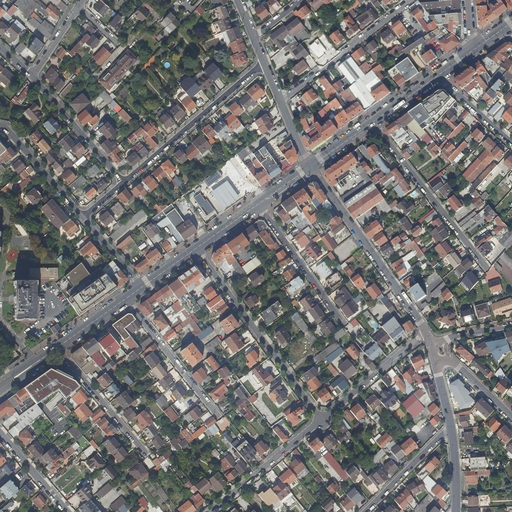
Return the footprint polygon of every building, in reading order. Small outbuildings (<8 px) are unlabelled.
[(18,7),(23,12),(24,10),(33,1),(32,0),(16,0),(8,9),(6,12),(10,16),(18,7)] [(51,0),(64,11),(66,6),(66,5),(60,0),(33,0),(33,1),(48,14),(49,15),(54,19),(59,13),(50,4),(47,8),(38,0),(37,0),(51,0)] [(101,16),(108,7),(100,0),(93,9),(101,16)] [(272,10),(280,4),(276,0),(268,0),(266,2),(272,10)] [(320,7),(324,3),(321,0),(314,0),(316,2),(312,5),(316,10),(320,7)] [(351,9),(360,3),(357,0),(346,9),(345,10),(349,16),(352,19),(356,16),(351,9)] [(386,5),(393,0),(384,0),(380,3),(381,5),(387,12),(390,10),(386,5)] [(452,10),(461,9),(459,0),(452,0),(445,1),(420,3),(427,12),(430,16),(441,15),(435,7),(441,7),(441,10),(446,10),(446,6),(452,6),(452,10)] [(493,4),(489,6),(492,10),(497,17),(508,9),(501,0),(498,0),(499,1),(499,3),(497,4),(496,3),(495,4),(496,5),(495,6),(494,6),(493,4)] [(511,0),(510,0),(511,1),(510,2),(508,0),(501,0),(508,9),(511,5),(511,0)] [(47,18),(49,15),(48,14),(33,1),(24,10),(28,14),(33,9),(32,8),(34,6),(47,18)] [(424,15),(427,12),(420,3),(418,1),(415,3),(419,8),(424,15)] [(261,18),(269,13),(261,3),(254,9),(261,18)] [(0,17),(5,12),(6,12),(8,9),(3,5),(0,8),(0,7),(0,17)] [(214,9),(215,13),(218,21),(226,17),(228,16),(227,13),(225,9),(223,5),(219,7),(214,9)] [(149,13),(140,6),(137,9),(134,13),(142,21),(149,13)] [(200,6),(195,9),(198,15),(204,12),(200,6)] [(298,12),(296,10),(293,12),(298,19),(300,21),(311,12),(306,6),(298,12)] [(488,10),(487,6),(478,7),(479,24),(483,26),(497,17),(492,10),(489,12),(488,12),(488,11),(489,11),(489,10),(488,10)] [(372,19),(374,22),(379,18),(375,14),(376,13),(372,8),(367,12),(372,19)] [(424,15),(419,8),(412,13),(417,20),(424,15)] [(159,19),(161,16),(153,9),(151,11),(159,19)] [(27,21),(48,40),(51,34),(37,21),(30,15),(29,16),(28,15),(28,14),(24,10),(23,12),(22,13),(26,16),(30,19),(27,21)] [(123,13),(121,10),(117,14),(109,23),(116,30),(120,26),(118,24),(119,22),(118,21),(121,18),(120,16),(123,13)] [(175,16),(170,12),(162,20),(168,24),(167,25),(172,30),(179,22),(174,17),(175,16)] [(363,26),(372,19),(367,12),(358,19),(363,26)] [(441,15),(430,16),(435,22),(439,28),(442,26),(461,39),(462,25),(461,13),(441,15)] [(351,23),(353,21),(352,19),(349,16),(344,20),(348,25),(348,24),(350,26),(351,24),(351,23)] [(216,21),(221,33),(226,31),(231,29),(226,17),(218,21),(216,21)] [(322,17),(318,20),(323,26),(327,23),(322,17)] [(8,28),(15,21),(13,18),(10,21),(9,20),(5,25),(1,21),(0,22),(0,32),(2,34),(8,28)] [(18,38),(26,28),(16,19),(15,21),(8,28),(7,30),(14,36),(13,37),(17,41),(19,38),(18,38)] [(39,19),(37,21),(51,34),(54,29),(49,24),(49,25),(44,20),(42,22),(39,19)] [(293,37),(305,28),(300,21),(298,19),(286,28),(290,33),(293,37)] [(360,29),(363,26),(358,19),(354,22),(360,29)] [(350,37),(360,30),(360,29),(354,22),(353,21),(351,23),(351,24),(350,26),(349,26),(351,29),(347,33),(350,37)] [(406,29),(400,21),(392,27),(398,36),(406,29)] [(433,28),(435,30),(439,28),(435,22),(431,25),(433,28)] [(67,52),(71,57),(75,54),(85,43),(92,35),(95,31),(97,29),(92,24),(84,33),(86,35),(69,52),(68,51),(67,52)] [(226,31),(231,42),(240,38),(238,32),(239,31),(237,26),(231,29),(226,31)] [(282,40),(290,33),(286,28),(284,26),(271,36),(281,50),(286,46),(282,40)] [(439,42),(447,52),(460,43),(461,39),(442,26),(439,28),(435,30),(428,35),(423,38),(427,43),(434,38),(437,38),(437,42),(439,42)] [(309,41),(310,43),(320,36),(320,35),(321,34),(322,35),(323,34),(320,29),(311,35),(307,39),(309,41)] [(387,44),(395,38),(388,29),(381,35),(387,44)] [(346,40),(338,30),(330,36),(336,44),(340,42),(341,43),(346,40)] [(99,42),(92,35),(85,43),(92,50),(99,42)] [(35,55),(43,43),(35,37),(27,48),(35,55)] [(229,43),(234,55),(242,51),(245,50),(241,38),(240,38),(231,42),(229,43)] [(427,64),(437,57),(433,51),(427,43),(423,38),(416,42),(404,50),(403,50),(407,56),(410,54),(409,52),(422,43),(428,52),(425,54),(424,52),(423,52),(422,51),(420,53),(427,64)] [(293,51),(300,60),(305,57),(306,58),(309,55),(301,45),(300,44),(299,45),(295,40),(287,46),(290,49),(293,47),(295,50),(293,51)] [(374,41),(364,48),(370,55),(373,53),(376,50),(375,49),(378,47),(374,41)] [(26,47),(21,42),(14,49),(19,54),(26,47)] [(511,54),(511,55),(511,54),(511,44),(510,43),(506,43),(495,51),(508,59),(510,56),(504,52),(509,48),(511,50),(511,54)] [(401,46),(396,50),(394,52),(393,50),(392,50),(388,53),(392,58),(403,50),(404,50),(401,46)] [(61,59),(66,51),(62,48),(57,55),(61,59)] [(100,65),(110,54),(103,48),(93,58),(100,65)] [(361,48),(350,56),(355,62),(366,54),(361,48)] [(137,59),(128,51),(99,81),(108,90),(137,59)] [(246,61),(242,51),(234,55),(230,56),(235,66),(246,61)] [(507,67),(510,69),(511,64),(511,61),(508,59),(495,51),(487,57),(495,62),(501,67),(502,67),(504,65),(505,64),(501,62),(499,60),(502,58),(502,59),(509,64),(507,67)] [(374,54),(373,53),(370,55),(375,61),(380,57),(376,52),(374,54)] [(343,63),(339,61),(336,64),(345,76),(352,85),(361,79),(365,76),(359,68),(355,62),(350,56),(349,54),(345,57),(346,60),(343,63)] [(145,68),(155,58),(153,56),(146,63),(143,66),(145,68)] [(408,57),(395,66),(406,81),(418,72),(408,57)] [(489,66),(495,62),(487,57),(482,60),(487,65),(488,65),(489,66)] [(504,65),(507,67),(509,64),(502,59),(502,58),(499,60),(501,62),(505,64),(504,65)] [(298,75),(308,67),(303,60),(293,68),(298,75)] [(491,78),(480,62),(479,62),(473,67),(490,89),(491,89),(492,87),(499,79),(501,78),(502,77),(507,71),(502,67),(501,67),(491,78)] [(212,82),(222,73),(214,63),(203,72),(205,74),(212,82)] [(366,63),(359,68),(365,76),(372,71),(372,70),(366,63)] [(383,65),(382,64),(379,66),(372,70),(372,71),(381,82),(385,79),(379,72),(383,69),(382,66),(383,65)] [(391,75),(399,86),(406,81),(395,66),(388,71),(391,75)] [(475,78),(487,93),(490,89),(473,67),(468,70),(455,79),(455,83),(459,86),(461,89),(464,87),(467,92),(473,88),(470,84),(470,83),(474,79),(475,78)] [(0,72),(0,79),(7,86),(14,77),(4,68),(3,69),(0,72)] [(48,79),(52,83),(57,77),(58,75),(56,73),(58,71),(55,68),(54,70),(53,68),(52,70),(51,68),(45,76),(48,80),(48,79)] [(454,77),(455,79),(468,70),(466,69),(454,77)] [(381,85),(383,84),(381,82),(372,71),(365,76),(361,79),(371,94),(380,87),(380,86),(381,85)] [(511,74),(508,71),(507,71),(502,77),(508,82),(509,81),(511,83),(511,74)] [(205,74),(195,83),(200,89),(202,91),(212,82),(205,74)] [(319,80),(327,90),(332,86),(324,76),(319,80)] [(345,76),(332,86),(335,89),(339,95),(341,94),(348,88),(352,85),(345,76)] [(65,84),(57,77),(52,83),(51,84),(59,91),(65,84)] [(352,85),(348,88),(357,100),(359,103),(365,111),(377,102),(371,94),(361,79),(352,85)] [(502,84),(503,83),(499,79),(492,87),(495,90),(497,90),(502,84)] [(145,80),(141,85),(147,91),(151,86),(145,80)] [(192,80),(182,89),(186,94),(189,97),(189,98),(200,89),(195,83),(192,80)] [(75,88),(70,83),(60,94),(63,97),(68,92),(70,93),(75,88)] [(256,84),(246,92),(248,94),(254,101),(264,93),(256,84)] [(381,85),(388,94),(391,92),(383,84),(381,85)] [(388,94),(381,85),(380,86),(380,87),(371,94),(377,102),(388,94)] [(124,97),(130,92),(125,86),(119,92),(124,97)] [(352,103),(357,100),(348,88),(341,94),(345,101),(348,99),(350,103),(352,103)] [(18,100),(14,97),(12,100),(15,102),(20,106),(31,91),(28,90),(27,89),(18,100)] [(312,89),(300,98),(306,106),(318,97),(312,89)] [(490,104),(498,96),(498,95),(494,92),(491,89),(490,89),(487,93),(482,98),(487,102),(488,101),(490,104)] [(99,95),(108,104),(113,100),(112,99),(104,90),(99,95)] [(436,123),(456,101),(445,91),(443,90),(442,90),(440,90),(439,91),(421,103),(434,121),(436,123)] [(503,98),(511,106),(511,105),(511,95),(509,92),(503,98)] [(187,111),(195,104),(189,98),(189,97),(186,94),(182,98),(179,101),(182,105),(187,111)] [(253,107),(256,104),(254,101),(248,94),(238,102),(245,110),(251,105),(253,107)] [(345,101),(341,94),(339,95),(342,98),(340,99),(348,110),(352,108),(351,107),(354,106),(359,103),(357,100),(352,103),(350,103),(348,99),(345,101)] [(71,104),(77,112),(88,102),(81,95),(71,104)] [(342,98),(339,95),(338,97),(336,98),(352,120),(365,111),(359,103),(354,106),(351,107),(352,108),(348,110),(340,99),(342,98)] [(333,114),(329,116),(338,130),(352,120),(336,98),(327,105),(323,108),(325,111),(330,107),(332,109),(336,105),(341,112),(335,117),(333,114)] [(235,102),(227,108),(230,112),(232,114),(235,117),(242,111),(235,102)] [(501,105),(498,102),(488,113),(491,116),(501,105)] [(423,129),(434,121),(421,103),(409,113),(423,129)] [(32,107),(25,112),(35,124),(42,118),(36,111),(39,109),(34,104),(32,106),(32,107)] [(177,120),(184,114),(184,113),(179,107),(178,106),(177,105),(170,112),(177,120)] [(330,107),(325,111),(329,116),(333,114),(335,117),(341,112),(336,105),(332,109),(330,107)] [(507,111),(502,116),(510,123),(511,121),(511,105),(511,106),(507,111)] [(305,109),(311,117),(313,116),(314,115),(307,107),(305,109)] [(504,107),(493,118),(497,122),(502,116),(507,111),(504,107)] [(322,128),(313,116),(311,117),(310,119),(314,124),(315,127),(317,129),(323,137),(325,139),(338,130),(329,116),(325,111),(323,108),(318,112),(326,124),(325,124),(326,126),(322,128)] [(118,113),(127,122),(131,118),(122,109),(118,113)] [(85,111),(76,118),(83,126),(87,122),(95,115),(96,115),(92,110),(88,114),(85,111)] [(458,120),(461,123),(462,122),(465,119),(470,113),(467,110),(458,120)] [(232,114),(230,112),(221,120),(226,125),(230,131),(236,137),(245,129),(235,117),(232,114)] [(453,128),(455,130),(458,126),(454,122),(457,118),(449,112),(443,119),(453,128)] [(166,129),(174,122),(166,113),(158,120),(166,129)] [(416,130),(427,144),(428,143),(432,140),(423,129),(409,113),(397,121),(408,134),(412,138),(413,137),(410,133),(412,131),(414,133),(416,130)] [(267,117),(265,114),(255,121),(254,122),(259,127),(270,119),(271,118),(269,115),(267,117)] [(302,132),(300,133),(307,149),(310,150),(325,139),(323,137),(317,129),(312,133),(309,135),(310,137),(309,138),(306,134),(310,131),(315,127),(314,124),(309,127),(303,114),(296,117),(302,132)] [(99,119),(95,115),(87,122),(91,126),(99,119)] [(53,121),(51,118),(43,125),(51,135),(59,128),(57,126),(58,125),(54,120),(53,121)] [(273,122),(270,119),(259,127),(259,128),(258,128),(262,134),(273,126),(271,124),(273,122)] [(150,121),(141,129),(150,138),(157,130),(152,125),(153,124),(150,121)] [(397,143),(408,134),(397,121),(386,129),(386,132),(388,136),(390,134),(397,143)] [(115,132),(107,122),(99,129),(107,139),(108,138),(115,132)] [(465,125),(462,122),(461,123),(458,126),(455,130),(452,133),(447,138),(449,139),(450,138),(450,139),(454,136),(455,137),(465,125)] [(209,140),(216,134),(208,125),(201,131),(209,140)] [(144,138),(154,148),(157,145),(150,138),(141,129),(140,127),(133,133),(136,136),(141,132),(146,137),(144,138)] [(460,165),(459,164),(457,163),(456,164),(453,161),(461,152),(468,144),(467,143),(473,137),(479,142),(485,136),(477,129),(472,135),(470,134),(454,152),(448,159),(452,163),(457,169),(460,165)] [(41,150),(45,154),(50,149),(54,146),(52,143),(47,146),(43,141),(44,140),(36,130),(29,136),(40,148),(38,150),(39,151),(41,150)] [(134,139),(137,137),(136,136),(133,133),(127,138),(132,144),(136,141),(134,139)] [(75,145),(66,135),(58,143),(62,148),(66,153),(69,151),(71,149),(75,145)] [(199,139),(193,145),(199,152),(201,154),(207,149),(208,150),(211,147),(201,135),(198,138),(199,139)] [(488,137),(482,144),(492,153),(495,156),(494,157),(497,160),(498,159),(499,160),(504,153),(497,147),(498,146),(488,137)] [(116,147),(108,138),(107,139),(100,145),(108,155),(116,147)] [(274,151),(268,143),(263,146),(281,171),(295,161),(297,157),(290,140),(281,146),(280,143),(276,146),(278,148),(274,151)] [(436,151),(437,150),(439,148),(435,144),(432,140),(428,143),(430,145),(427,148),(432,154),(433,154),(435,156),(438,153),(436,151)] [(411,146),(416,152),(421,149),(415,142),(411,146)] [(440,146),(439,148),(443,152),(448,159),(454,152),(453,150),(452,151),(451,150),(455,147),(450,142),(443,149),(440,146)] [(85,151),(78,143),(75,145),(71,149),(78,157),(85,151)] [(138,151),(136,153),(141,159),(148,153),(142,145),(137,150),(138,151)] [(193,145),(183,153),(187,158),(190,160),(199,152),(193,145)] [(370,162),(373,160),(367,150),(364,147),(363,145),(359,148),(368,161),(369,160),(370,162)] [(371,148),(367,150),(373,160),(382,172),(385,177),(391,172),(387,165),(386,166),(378,154),(381,152),(375,145),(371,148)] [(241,160),(251,152),(247,146),(245,148),(237,154),(241,160)] [(263,146),(253,154),(256,159),(270,179),(276,174),(281,171),(263,146)] [(120,152),(121,151),(117,147),(116,147),(108,155),(117,165),(124,159),(121,156),(119,158),(115,154),(119,151),(120,152)] [(15,155),(9,148),(5,151),(0,155),(0,163),(0,164),(4,161),(5,162),(7,160),(8,162),(15,155)] [(44,155),(52,165),(59,160),(64,155),(66,153),(62,148),(58,151),(60,153),(56,157),(50,149),(45,154),(44,155)] [(180,164),(187,158),(183,153),(180,149),(173,155),(180,164)] [(486,149),(463,176),(466,179),(470,183),(483,169),(493,158),(489,154),(490,153),(486,149)] [(365,164),(356,150),(352,153),(358,162),(361,166),(366,174),(372,170),(366,163),(365,164)] [(406,150),(402,153),(407,159),(411,156),(406,150)] [(74,158),(69,151),(66,153),(64,155),(68,159),(73,165),(78,160),(75,157),(74,158)] [(456,164),(457,163),(464,155),(461,152),(453,161),(456,164)] [(127,159),(133,166),(141,159),(136,153),(135,153),(129,159),(128,158),(127,159)] [(195,163),(201,157),(198,153),(192,159),(195,163)] [(348,170),(358,162),(352,153),(326,172),(325,176),(333,187),(338,183),(335,179),(346,171),(347,173),(349,171),(348,170)] [(225,163),(224,163),(231,172),(241,165),(244,163),(241,160),(237,154),(234,155),(234,156),(225,163)] [(85,160),(82,157),(78,160),(73,165),(72,165),(75,168),(85,160)] [(25,167),(17,158),(10,164),(18,173),(25,167)] [(127,162),(124,158),(124,159),(117,165),(120,168),(127,162)] [(63,163),(68,169),(72,165),(73,165),(68,159),(63,163)] [(249,162),(245,165),(260,186),(270,179),(256,159),(252,162),(259,172),(257,174),(256,173),(255,174),(251,168),(252,167),(249,162)] [(61,162),(59,160),(52,165),(51,166),(58,174),(62,170),(60,167),(61,166),(59,164),(61,162)] [(167,160),(160,166),(171,179),(175,175),(172,172),(175,169),(173,167),(176,164),(172,160),(169,163),(167,160)] [(479,178),(472,186),(473,187),(475,189),(497,165),(495,163),(492,166),(491,165),(482,174),(482,175),(480,178),(479,178)] [(24,178),(33,170),(29,165),(20,173),(24,178)] [(99,171),(94,165),(88,169),(94,176),(99,171)] [(160,166),(149,175),(156,183),(165,176),(176,189),(178,187),(171,179),(160,166)] [(365,181),(341,198),(344,204),(345,203),(373,183),(371,180),(366,174),(361,166),(356,169),(365,181)] [(497,166),(490,173),(493,176),(500,168),(497,166)] [(398,181),(400,183),(405,180),(396,168),(391,172),(385,177),(388,181),(394,176),(396,179),(395,180),(397,182),(398,181)] [(70,172),(68,170),(61,176),(68,184),(74,180),(68,173),(70,172)] [(207,186),(222,176),(218,171),(204,181),(207,186)] [(377,175),(371,180),(373,183),(374,185),(385,177),(382,172),(378,176),(377,175)] [(428,182),(436,192),(439,190),(444,186),(438,179),(443,175),(441,172),(428,182)] [(71,194),(87,181),(82,175),(66,189),(71,194)] [(144,180),(139,184),(143,188),(146,192),(149,189),(149,190),(157,184),(156,183),(149,175),(144,180)] [(508,178),(506,176),(501,182),(499,184),(500,185),(502,183),(503,184),(508,178)] [(13,191),(16,194),(31,181),(28,178),(13,191)] [(94,178),(88,183),(93,188),(97,193),(107,185),(103,180),(102,180),(100,178),(96,181),(94,178)] [(410,185),(405,180),(400,183),(395,187),(396,189),(399,187),(405,194),(409,191),(406,188),(410,185)] [(233,189),(227,181),(210,192),(216,201),(222,210),(239,198),(233,189)] [(12,185),(10,182),(0,190),(0,194),(0,195),(12,185)] [(330,210),(332,208),(315,183),(311,183),(302,189),(311,201),(321,216),(324,214),(330,210)] [(373,183),(345,203),(352,213),(351,213),(355,219),(378,204),(384,199),(383,197),(374,185),(373,183)] [(131,191),(128,193),(134,200),(136,197),(137,198),(140,194),(143,197),(147,193),(146,192),(143,188),(139,184),(131,191)] [(453,192),(446,184),(444,186),(439,190),(446,198),(453,192)] [(476,197),(479,194),(475,189),(473,187),(469,190),(471,192),(469,193),(472,196),(474,195),(476,197)] [(89,200),(97,193),(93,188),(85,195),(89,200)] [(42,199),(33,189),(25,196),(33,206),(36,203),(37,204),(39,203),(38,202),(42,199)] [(129,206),(135,200),(134,200),(128,193),(125,189),(117,196),(124,205),(127,203),(129,206)] [(309,203),(311,201),(302,189),(291,197),(297,205),(297,206),(305,201),(304,200),(306,199),(309,203)] [(208,204),(199,193),(193,198),(206,216),(213,211),(209,204),(208,204)] [(480,201),(483,198),(481,196),(479,194),(476,197),(471,201),(477,207),(481,203),(480,201)] [(463,207),(454,196),(448,201),(457,212),(463,207)] [(300,214),(302,212),(300,210),(299,209),(297,206),(297,205),(291,197),(280,205),(283,209),(286,213),(294,207),(297,210),(300,214)] [(492,205),(490,207),(493,210),(498,205),(491,198),(488,201),(492,205)] [(59,210),(51,199),(40,208),(49,218),(59,210)] [(384,199),(378,204),(385,214),(392,209),(391,209),(389,205),(384,199)] [(395,200),(389,205),(391,209),(395,205),(398,204),(395,200)] [(429,203),(426,200),(421,204),(420,204),(423,208),(429,203)] [(402,208),(407,215),(416,208),(411,202),(407,205),(404,201),(397,206),(400,210),(402,208)] [(119,213),(123,209),(118,202),(110,209),(115,214),(118,212),(119,213)] [(154,206),(159,213),(162,211),(162,210),(156,204),(154,206)] [(174,210),(170,204),(162,210),(162,211),(175,229),(183,241),(196,231),(188,220),(184,223),(174,210)] [(489,220),(496,214),(495,213),(493,210),(490,207),(489,205),(486,207),(477,214),(464,225),(461,227),(463,230),(481,216),(484,214),(489,220)] [(307,206),(300,210),(302,212),(302,213),(307,220),(311,224),(314,222),(307,212),(307,211),(309,209),(307,206)] [(112,242),(146,214),(142,208),(135,214),(131,218),(123,224),(120,227),(115,231),(108,237),(112,242)] [(413,223),(416,226),(425,219),(435,211),(433,208),(413,223)] [(283,223),(290,218),(286,213),(283,209),(277,214),(283,223)] [(49,218),(58,229),(61,226),(68,220),(59,210),(49,218)] [(324,214),(331,223),(332,225),(329,227),(331,230),(342,221),(339,217),(337,219),(330,210),(324,214)] [(166,225),(180,244),(183,241),(175,229),(167,218),(162,211),(159,213),(151,219),(165,239),(166,241),(172,249),(176,246),(162,227),(166,225)] [(435,211),(425,219),(427,222),(437,214),(435,211)] [(458,224),(461,227),(464,225),(477,214),(475,211),(458,224)] [(105,226),(113,219),(107,212),(99,219),(105,226)] [(296,227),(307,220),(302,213),(291,221),(296,227)] [(494,231),(497,234),(500,232),(507,226),(504,222),(503,223),(498,216),(495,219),(499,225),(494,229),(494,231)] [(413,229),(404,217),(400,220),(405,228),(407,230),(408,232),(413,229)] [(71,221),(69,219),(68,220),(61,226),(62,228),(69,236),(78,229),(71,221)] [(442,224),(438,219),(432,223),(436,228),(442,224)] [(258,235),(271,253),(278,248),(275,244),(274,245),(264,231),(268,228),(263,221),(259,220),(251,226),(258,235)] [(307,220),(296,227),(297,228),(300,232),(308,226),(311,224),(307,220)] [(324,235),(315,221),(314,222),(311,224),(320,238),(324,235)] [(378,221),(363,231),(370,240),(373,238),(381,232),(384,230),(378,221)] [(341,224),(331,230),(334,234),(343,227),(341,224)] [(445,228),(442,224),(436,228),(435,229),(439,233),(434,237),(440,244),(444,240),(449,237),(443,230),(445,228)] [(146,231),(145,229),(144,230),(147,235),(148,234),(151,238),(159,232),(154,225),(146,231)] [(247,243),(258,235),(251,226),(241,233),(247,243)] [(311,231),(308,226),(300,232),(293,237),(302,248),(309,242),(304,236),(311,231)] [(418,226),(412,232),(415,236),(422,231),(418,226)] [(507,233),(510,230),(510,229),(507,226),(500,232),(503,236),(507,233)] [(343,233),(341,236),(344,239),(350,234),(344,227),(341,230),(343,233)] [(290,234),(286,237),(289,240),(293,237),(300,232),(297,228),(290,233),(290,234)] [(507,248),(511,242),(511,232),(510,230),(507,233),(499,242),(507,248)] [(330,236),(327,232),(324,235),(320,238),(321,238),(330,252),(337,247),(330,236)] [(379,246),(376,248),(377,251),(381,248),(388,243),(389,243),(381,232),(373,238),(379,246)] [(241,233),(225,245),(230,253),(232,255),(238,251),(239,251),(241,252),(242,251),(242,249),(242,248),(248,244),(247,243),(241,233)] [(493,238),(490,234),(475,246),(478,249),(487,243),(493,238)] [(126,246),(133,240),(129,236),(122,242),(126,246)] [(400,241),(398,236),(392,241),(394,245),(400,241)] [(400,246),(402,249),(406,246),(414,241),(414,240),(412,238),(404,243),(400,246)] [(436,247),(445,258),(447,257),(453,251),(444,240),(440,244),(436,247)] [(161,244),(167,252),(172,249),(166,241),(161,244)] [(408,250),(411,248),(413,247),(418,253),(421,251),(416,244),(414,241),(406,246),(408,250)] [(101,256),(89,242),(78,251),(83,256),(86,253),(88,256),(88,255),(92,259),(94,262),(97,259),(99,257),(101,256)] [(127,248),(126,246),(122,242),(116,247),(121,252),(127,248)] [(427,253),(419,242),(416,244),(421,251),(423,253),(424,255),(425,255),(427,253)] [(384,253),(386,256),(393,251),(388,243),(381,248),(382,251),(380,252),(382,254),(384,253)] [(493,251),(487,243),(478,249),(484,257),(493,251)] [(308,254),(311,257),(314,261),(322,255),(313,244),(304,251),(307,255),(308,254)] [(220,261),(230,253),(225,245),(212,253),(211,259),(222,274),(224,272),(221,267),(222,263),(220,261)] [(146,249),(141,252),(146,258),(151,264),(155,261),(161,257),(155,249),(149,253),(146,249)] [(279,264),(281,267),(286,263),(290,260),(288,258),(282,250),(275,255),(280,263),(279,264)] [(418,259),(424,255),(423,253),(421,251),(418,253),(415,255),(418,259)] [(447,257),(455,268),(456,267),(462,262),(454,251),(453,251),(447,257)] [(511,259),(504,252),(500,257),(511,268),(511,259)] [(61,264),(66,259),(62,255),(57,259),(61,264)] [(394,264),(391,265),(394,269),(407,261),(409,259),(407,257),(406,255),(394,264)] [(102,260),(99,257),(97,259),(94,262),(97,265),(99,268),(101,270),(112,261),(107,256),(102,260)] [(257,256),(241,268),(246,275),(253,270),(262,263),(260,261),(257,256)] [(231,264),(241,278),(246,275),(241,268),(234,257),(226,262),(229,266),(231,264)] [(137,265),(134,268),(136,271),(141,271),(151,264),(146,258),(137,265)] [(473,265),(467,258),(462,262),(456,267),(462,274),(473,265)] [(328,276),(329,278),(333,275),(324,262),(323,263),(320,260),(314,265),(324,279),(328,276)] [(118,272),(119,270),(112,261),(101,270),(107,277),(112,273),(114,275),(116,273),(115,273),(117,271),(118,272)] [(426,263),(433,273),(436,271),(433,267),(429,261),(426,263)] [(69,297),(66,299),(79,316),(117,288),(111,281),(107,277),(101,270),(99,268),(89,275),(80,262),(68,273),(64,276),(72,287),(66,291),(69,297)] [(353,275),(344,262),(340,266),(350,279),(356,275),(357,274),(356,273),(353,275)] [(410,268),(413,272),(421,266),(419,262),(410,268)] [(502,269),(495,262),(494,264),(499,272),(502,269)] [(405,269),(402,265),(395,270),(400,276),(402,275),(406,272),(408,271),(406,268),(405,269)] [(205,280),(194,266),(177,278),(188,292),(205,280)] [(29,281),(14,281),(14,318),(35,318),(35,280),(34,281),(34,277),(54,277),(54,267),(29,267),(29,281)] [(289,269),(285,272),(283,274),(289,282),(297,277),(291,268),(289,269)] [(112,273),(107,277),(111,281),(117,288),(126,282),(126,278),(119,270),(118,272),(117,271),(115,273),(116,273),(114,275),(112,273)] [(429,284),(440,276),(436,271),(433,273),(425,279),(429,284)] [(415,275),(413,272),(402,280),(408,288),(415,283),(411,278),(415,275)] [(470,272),(459,282),(468,292),(479,282),(470,272)] [(251,282),(250,283),(252,287),(261,280),(255,273),(247,278),(250,282),(250,281),(251,282)] [(358,289),(357,289),(360,293),(366,289),(367,288),(362,280),(360,281),(356,275),(350,279),(354,285),(355,285),(358,289)] [(304,284),(298,276),(297,277),(289,282),(286,285),(292,293),(304,284)] [(188,298),(191,296),(188,292),(177,278),(167,286),(177,299),(190,316),(193,314),(192,308),(187,299),(188,298)] [(502,289),(499,279),(488,283),(491,293),(502,289)] [(431,294),(435,298),(447,287),(444,282),(431,294)] [(366,289),(376,303),(380,300),(383,298),(384,297),(373,283),(367,288),(366,289)] [(411,289),(417,299),(425,293),(418,284),(411,289)] [(175,327),(190,316),(177,299),(167,286),(163,288),(169,296),(174,304),(165,310),(159,303),(164,299),(165,300),(166,300),(165,299),(163,295),(163,294),(160,290),(152,296),(156,301),(160,306),(160,307),(163,311),(164,311),(175,327)] [(203,297),(195,303),(200,309),(206,304),(217,296),(210,287),(203,292),(206,296),(204,298),(203,297)] [(345,287),(344,288),(353,299),(354,299),(345,287)] [(169,296),(163,288),(160,290),(163,294),(163,295),(165,299),(169,296)] [(342,295),(339,298),(335,300),(341,308),(350,301),(353,299),(344,288),(339,292),(342,295)] [(440,295),(447,302),(452,297),(453,295),(448,288),(440,295)] [(286,292),(284,293),(285,295),(290,303),(294,300),(288,293),(286,292)] [(260,304),(253,294),(248,297),(244,300),(249,307),(252,305),(254,308),(260,304)] [(206,304),(212,312),(213,311),(217,308),(224,303),(218,295),(217,296),(206,304)] [(299,301),(306,312),(309,310),(315,306),(307,295),(299,301)] [(146,317),(153,310),(150,306),(156,301),(152,296),(146,301),(140,305),(140,309),(146,317)] [(387,303),(383,298),(380,300),(392,316),(396,313),(389,302),(387,303)] [(492,304),(495,317),(511,311),(511,299),(511,298),(492,304)] [(260,313),(262,315),(265,320),(268,324),(280,315),(277,311),(282,308),(277,301),(260,313)] [(355,307),(350,301),(341,308),(348,318),(356,312),(354,308),(355,307)] [(325,310),(320,302),(315,306),(309,310),(312,314),(316,311),(319,315),(325,310)] [(229,310),(224,303),(217,308),(218,310),(217,312),(218,313),(220,312),(222,315),(229,310)] [(478,319),(490,315),(487,303),(475,307),(478,319)] [(430,309),(427,306),(424,309),(420,312),(423,316),(430,309)] [(463,322),(475,319),(472,309),(460,312),(463,322)] [(153,310),(146,317),(148,319),(156,313),(153,310)] [(443,310),(441,314),(439,313),(437,319),(453,324),(455,319),(453,318),(454,314),(443,310)] [(294,321),(304,335),(310,331),(310,330),(300,316),(297,312),(293,315),(296,319),(294,321)] [(128,345),(122,350),(126,355),(138,346),(135,343),(129,335),(123,328),(130,323),(135,319),(131,314),(128,314),(112,325),(128,345)] [(198,322),(193,314),(190,316),(192,318),(196,324),(198,322)] [(162,330),(158,333),(162,337),(172,330),(168,325),(160,315),(154,320),(162,330)] [(222,331),(224,329),(227,334),(238,326),(230,315),(219,323),(222,327),(220,329),(222,331)] [(317,320),(320,324),(326,319),(327,318),(324,315),(317,320)] [(192,333),(195,336),(197,335),(202,332),(198,327),(196,324),(192,318),(190,316),(175,327),(172,330),(162,337),(166,342),(175,335),(176,334),(175,333),(189,322),(195,331),(192,333)] [(390,338),(394,342),(406,334),(398,324),(396,321),(394,319),(392,317),(381,327),(383,329),(390,338)] [(335,329),(327,318),(326,319),(320,324),(318,324),(326,336),(335,329)] [(136,331),(141,327),(135,319),(130,323),(123,328),(129,335),(135,330),(136,331)] [(354,319),(349,323),(353,328),(358,324),(354,319)] [(400,323),(398,324),(406,334),(406,335),(408,334),(407,334),(414,328),(409,320),(402,326),(400,323)] [(54,333),(60,328),(57,323),(50,328),(54,333)] [(213,331),(210,326),(202,332),(197,335),(200,340),(213,331)] [(345,332),(342,328),(332,336),(335,340),(345,332)] [(282,329),(275,335),(278,339),(280,342),(283,346),(291,341),(282,329)] [(384,343),(390,338),(383,329),(372,339),(378,347),(379,348),(384,343)] [(313,346),(319,342),(310,331),(304,335),(313,346)] [(0,344),(8,354),(1,359),(7,367),(20,357),(14,350),(10,345),(0,334),(0,344)] [(143,347),(152,341),(149,337),(140,344),(138,346),(126,355),(130,360),(144,348),(143,347)] [(205,346),(211,355),(216,351),(214,347),(221,342),(218,337),(205,346)] [(97,366),(100,364),(102,362),(100,359),(97,355),(100,353),(98,349),(101,347),(94,340),(93,338),(81,347),(93,361),(97,366)] [(491,352),(497,362),(504,355),(511,352),(506,338),(485,342),(491,352)] [(309,361),(313,367),(322,361),(325,358),(340,347),(336,341),(309,361)] [(480,358),(491,352),(485,342),(474,348),(480,358)] [(198,352),(199,351),(197,349),(196,350),(191,343),(180,352),(192,366),(202,358),(198,352)] [(141,355),(144,358),(152,352),(157,348),(154,344),(145,351),(141,355)] [(352,345),(346,350),(354,359),(360,354),(352,345)] [(258,359),(255,356),(255,355),(256,354),(250,346),(249,347),(244,350),(249,357),(247,357),(250,361),(249,362),(251,364),(258,359)] [(457,351),(472,364),(477,359),(462,346),(457,351)] [(71,358),(92,383),(96,379),(104,374),(98,367),(97,366),(93,361),(81,347),(71,354),(71,358)] [(330,363),(344,351),(340,347),(325,358),(328,361),(330,363)] [(144,359),(152,369),(158,364),(160,362),(158,359),(159,359),(157,356),(156,357),(152,352),(144,358),(144,359)] [(419,355),(410,360),(415,372),(420,370),(418,367),(423,364),(419,355)] [(210,368),(213,372),(219,367),(210,356),(206,359),(212,367),(210,368)] [(364,361),(371,370),(375,366),(372,363),(367,357),(366,356),(363,358),(364,360),(364,361)] [(486,376),(491,371),(488,369),(488,370),(477,359),(472,364),(475,367),(476,366),(486,376)] [(347,360),(338,367),(347,379),(351,376),(350,374),(355,370),(356,371),(347,360)] [(101,366),(98,367),(104,374),(105,373),(115,365),(112,361),(109,363),(108,364),(105,366),(102,368),(101,366)] [(65,380),(73,375),(63,363),(59,363),(54,366),(65,380)] [(151,369),(159,380),(166,374),(158,364),(152,369),(151,369)] [(251,370),(264,387),(274,379),(267,370),(262,374),(260,372),(262,371),(258,365),(251,370)] [(224,366),(217,372),(223,380),(230,374),(224,366)] [(336,373),(337,375),(338,374),(332,366),(328,369),(334,375),(336,373)] [(318,374),(312,367),(302,375),(308,382),(315,377),(318,374)] [(196,371),(191,375),(198,383),(203,380),(203,379),(207,377),(204,373),(204,372),(200,368),(196,371)] [(501,368),(495,375),(499,378),(501,381),(503,379),(505,376),(503,371),(501,368)] [(398,385),(402,382),(391,369),(388,372),(398,385)] [(409,377),(410,378),(414,374),(413,373),(409,369),(402,376),(405,380),(405,379),(409,377)] [(54,387),(58,385),(46,372),(32,382),(24,388),(31,397),(51,383),(54,387)] [(112,381),(105,373),(104,374),(96,379),(104,388),(112,381)] [(128,373),(125,375),(132,384),(135,382),(128,373)] [(157,381),(166,392),(174,385),(166,374),(159,380),(157,381)] [(73,375),(65,380),(58,385),(54,387),(51,383),(31,397),(43,412),(46,416),(69,395),(78,388),(81,385),(81,384),(73,375)] [(391,384),(384,375),(380,379),(387,387),(389,390),(390,388),(388,386),(391,384)] [(321,385),(315,377),(308,382),(307,383),(313,391),(321,385)] [(339,384),(346,391),(350,388),(341,377),(330,385),(327,382),(324,384),(330,391),(339,384)] [(383,390),(385,389),(387,387),(380,379),(376,382),(383,390)] [(511,386),(503,379),(501,381),(497,386),(496,387),(504,394),(511,386)] [(227,385),(224,381),(209,393),(215,400),(219,397),(215,393),(218,391),(219,391),(227,385)] [(431,382),(426,383),(428,392),(426,393),(430,403),(431,402),(435,399),(433,394),(432,391),(433,391),(431,382)] [(119,390),(113,383),(107,388),(112,395),(119,390)] [(276,383),(269,389),(271,392),(268,394),(273,402),(276,401),(278,404),(286,399),(279,389),(280,388),(276,383)] [(235,403),(238,406),(247,399),(251,396),(242,384),(234,390),(240,399),(235,403)] [(171,393),(177,400),(186,393),(180,386),(171,393)] [(31,397),(24,388),(15,394),(22,402),(23,404),(25,406),(20,409),(13,415),(19,423),(14,427),(19,432),(43,412),(31,397)] [(69,395),(71,398),(79,390),(78,388),(69,395)] [(324,389),(316,394),(323,403),(330,397),(324,389)] [(82,404),(88,399),(81,390),(80,390),(79,390),(71,398),(79,407),(82,404)] [(394,402),(397,400),(390,391),(386,393),(385,392),(381,396),(382,397),(378,400),(381,403),(386,409),(389,406),(390,407),(395,404),(394,402)] [(466,398),(462,391),(454,395),(458,402),(457,405),(463,408),(468,405),(469,399),(466,398)] [(116,399),(124,409),(133,402),(124,392),(116,399)] [(18,405),(22,402),(15,394),(10,398),(0,404),(0,423),(1,424),(4,422),(2,419),(6,415),(5,414),(6,412),(10,417),(13,415),(13,414),(20,408),(20,409),(25,406),(23,404),(22,405),(23,406),(21,408),(18,405)] [(372,410),(381,403),(378,400),(374,395),(374,394),(365,402),(372,410)] [(166,402),(161,396),(154,401),(160,408),(166,402)] [(239,411),(241,409),(250,403),(247,399),(238,406),(236,407),(239,411)] [(475,406),(487,418),(494,411),(482,399),(475,406)] [(128,406),(130,409),(137,404),(135,401),(128,406)] [(283,413),(286,417),(289,414),(301,405),(302,404),(300,402),(295,405),(294,405),(283,413)] [(418,414),(420,416),(423,413),(426,417),(430,413),(433,416),(439,410),(431,402),(430,403),(424,409),(418,414)] [(92,415),(82,404),(79,407),(74,411),(83,422),(92,415)] [(364,414),(365,414),(357,404),(349,411),(357,420),(364,414)] [(304,409),(301,405),(289,414),(293,420),(296,417),(295,416),(304,409)] [(164,413),(172,422),(175,419),(179,417),(170,406),(163,411),(164,413)] [(194,421),(202,414),(196,406),(183,417),(187,422),(192,419),(194,421)] [(104,414),(100,408),(91,416),(94,420),(93,422),(95,424),(96,423),(101,420),(99,418),(104,414)] [(247,409),(246,411),(252,419),(254,418),(247,409)] [(126,412),(123,414),(129,421),(136,415),(133,412),(131,410),(127,413),(126,412)] [(347,410),(344,412),(346,415),(345,416),(348,419),(349,418),(351,421),(354,418),(347,410)] [(245,414),(243,416),(248,422),(252,419),(246,411),(243,412),(245,414)] [(471,419),(475,418),(471,411),(466,412),(459,413),(454,414),(455,418),(460,417),(462,427),(470,425),(469,420),(471,419)] [(140,413),(135,417),(139,422),(138,422),(139,424),(137,426),(141,431),(142,430),(151,424),(153,422),(150,419),(140,413)] [(376,413),(373,416),(380,424),(381,423),(380,421),(382,420),(376,413)] [(364,414),(357,420),(358,422),(360,424),(364,420),(362,419),(366,415),(365,414),(364,414)] [(421,418),(420,416),(418,414),(413,419),(412,420),(415,423),(421,418)] [(96,423),(103,431),(110,425),(104,417),(101,420),(96,423)] [(207,429),(217,422),(213,417),(203,424),(207,429)] [(437,417),(431,422),(434,425),(440,420),(437,417)] [(494,418),(487,425),(494,432),(501,425),(494,418)] [(343,419),(340,422),(347,431),(350,428),(343,419)] [(177,422),(174,425),(176,427),(179,432),(183,429),(177,422)] [(335,431),(331,427),(330,428),(330,429),(329,429),(328,430),(341,445),(352,436),(347,431),(340,422),(336,425),(342,432),(339,434),(336,431),(335,431)] [(434,426),(429,422),(416,435),(422,442),(429,436),(427,433),(434,426)] [(103,431),(109,438),(112,436),(117,431),(111,424),(110,425),(103,431)] [(151,424),(142,430),(149,439),(157,433),(151,424)] [(212,436),(219,431),(214,425),(207,430),(212,436)] [(497,433),(508,443),(511,438),(511,432),(504,425),(497,433)] [(68,431),(74,438),(76,441),(83,436),(74,426),(68,431)] [(191,435),(194,438),(205,430),(203,426),(191,435)] [(19,432),(14,427),(9,431),(13,437),(19,432)] [(473,443),(471,427),(464,428),(466,444),(473,443)] [(19,437),(22,441),(30,435),(26,430),(19,437)] [(179,433),(179,434),(183,438),(184,440),(187,444),(192,440),(189,437),(186,433),(184,430),(183,430),(179,433)] [(279,430),(275,433),(278,436),(284,443),(288,439),(286,436),(285,437),(279,430)] [(382,436),(375,442),(376,443),(387,433),(386,432),(382,436)] [(387,433),(376,443),(381,449),(392,439),(390,437),(387,433)] [(325,446),(328,443),(331,447),(337,442),(330,434),(322,441),(325,446)] [(33,439),(30,435),(22,441),(25,445),(33,439)] [(422,442),(416,435),(411,439),(418,448),(423,443),(422,442)] [(104,442),(112,452),(122,444),(121,444),(120,445),(119,446),(117,443),(118,443),(112,436),(109,438),(104,442)] [(152,442),(157,449),(166,443),(163,440),(162,441),(159,437),(152,442)] [(175,452),(181,448),(178,444),(177,443),(175,440),(174,438),(168,442),(171,447),(170,448),(172,450),(173,449),(175,452)] [(314,452),(323,445),(318,439),(317,438),(309,445),(314,452)] [(414,452),(418,448),(411,439),(410,438),(399,447),(404,454),(405,455),(412,450),(414,452)] [(98,447),(91,440),(89,442),(95,449),(98,447)] [(186,444),(187,444),(184,440),(178,444),(181,448),(186,444)] [(44,451),(36,441),(28,448),(36,458),(44,451)] [(259,457),(262,461),(265,458),(262,454),(268,449),(265,444),(264,445),(260,441),(258,443),(255,446),(253,447),(260,456),(259,457)] [(126,450),(122,444),(112,452),(120,462),(127,456),(124,453),(125,451),(126,450)] [(90,445),(82,452),(87,457),(95,451),(90,445)] [(399,447),(397,445),(390,451),(398,461),(401,458),(400,457),(404,454),(399,447)] [(241,456),(241,457),(244,460),(245,459),(250,465),(257,459),(260,463),(262,461),(259,457),(250,446),(247,448),(248,449),(243,454),(240,451),(238,449),(237,451),(241,456)] [(66,456),(67,457),(72,452),(68,448),(63,452),(57,457),(49,465),(46,467),(49,470),(50,469),(53,472),(60,466),(60,465),(60,464),(59,463),(64,459),(63,458),(66,456)] [(42,457),(49,465),(57,457),(51,449),(42,457)] [(215,458),(219,455),(215,449),(210,452),(215,458)] [(385,453),(381,449),(374,455),(371,459),(375,463),(378,460),(378,459),(385,453)] [(301,456),(295,450),(292,452),(297,458),(298,459),(301,456)] [(153,461),(157,466),(159,464),(170,456),(169,455),(171,454),(169,451),(158,459),(157,458),(153,461)] [(344,482),(350,478),(344,471),(343,470),(341,467),(332,456),(329,453),(328,452),(323,456),(344,482)] [(104,465),(96,455),(86,464),(91,469),(94,466),(98,470),(104,465)] [(227,457),(225,458),(239,475),(246,468),(238,459),(233,463),(227,457)] [(434,457),(416,475),(418,478),(421,482),(427,475),(440,463),(434,457)] [(298,459),(297,458),(293,461),(294,463),(290,466),(301,479),(309,472),(305,467),(298,459)] [(128,467),(130,470),(141,462),(138,459),(128,467)] [(468,466),(468,471),(473,471),(473,468),(474,468),(474,463),(476,463),(475,459),(467,460),(468,464),(467,464),(467,466),(468,466)] [(389,475),(397,468),(390,460),(382,467),(389,475)] [(15,470),(9,462),(2,468),(8,475),(15,470)] [(130,470),(138,480),(139,479),(148,472),(141,462),(130,470)] [(151,475),(162,467),(159,464),(157,466),(149,472),(151,475)] [(347,468),(344,471),(350,478),(353,481),(357,478),(357,475),(359,473),(364,479),(365,479),(369,484),(371,481),(370,480),(360,468),(356,464),(349,471),(347,468)] [(118,475),(109,465),(103,470),(112,479),(118,475)] [(286,473),(279,479),(280,480),(282,481),(286,487),(291,483),(296,478),(289,469),(285,473),(286,473)] [(383,474),(379,469),(373,476),(374,477),(370,480),(371,481),(376,487),(379,483),(380,484),(383,481),(384,482),(387,479),(383,474)] [(233,470),(225,476),(229,481),(237,474),(233,470)] [(490,474),(490,470),(473,471),(468,471),(466,471),(466,482),(467,482),(467,484),(478,484),(477,475),(490,474)] [(141,483),(151,475),(149,472),(148,472),(139,479),(141,483)] [(212,486),(217,492),(226,484),(221,478),(222,477),(218,472),(207,481),(212,486)] [(429,487),(432,490),(437,484),(427,475),(421,482),(423,486),(426,491),(429,487)] [(212,486),(207,481),(205,478),(195,487),(197,490),(202,495),(212,486)] [(414,482),(409,485),(415,493),(423,488),(422,487),(423,486),(421,482),(418,478),(413,481),(414,482)] [(129,487),(131,490),(141,483),(139,479),(138,480),(129,487)] [(280,480),(270,489),(271,490),(282,481),(280,480)] [(332,483),(326,489),(330,493),(328,495),(330,497),(332,495),(331,494),(339,487),(339,486),(333,480),(331,482),(332,483)] [(195,492),(197,490),(195,487),(189,481),(187,483),(195,492)] [(282,481),(271,490),(280,500),(281,502),(292,493),(289,491),(286,487),(282,481)] [(10,483),(0,491),(0,493),(7,502),(10,500),(18,492),(10,483)] [(34,490),(28,483),(22,488),(28,495),(34,490)] [(108,483),(98,492),(102,497),(112,488),(108,483)] [(431,491),(440,499),(446,492),(437,484),(432,490),(431,491)] [(409,485),(405,487),(407,490),(410,495),(415,493),(409,485)] [(90,493),(84,486),(76,493),(84,503),(89,499),(91,498),(88,494),(90,493)] [(275,504),(280,500),(271,490),(270,489),(269,488),(263,493),(262,491),(258,494),(268,507),(274,502),(275,504)] [(354,489),(346,495),(347,497),(353,504),(361,497),(354,489)] [(31,499),(40,509),(43,507),(42,506),(46,502),(40,495),(39,495),(37,493),(31,499)] [(76,493),(75,494),(83,504),(84,503),(76,493)] [(282,503),(293,495),(292,493),(281,502),(282,503)] [(204,501),(198,494),(194,497),(193,498),(189,501),(193,504),(192,505),(195,509),(198,506),(199,505),(200,504),(204,501)] [(429,503),(433,499),(428,494),(417,505),(418,506),(421,511),(426,511),(424,506),(428,501),(429,503)] [(478,506),(478,495),(475,496),(469,496),(469,507),(478,506)] [(127,501),(122,496),(112,505),(117,510),(127,501)] [(330,497),(321,506),(325,511),(328,511),(332,509),(329,506),(333,503),(331,500),(332,499),(330,497)] [(347,511),(354,505),(353,504),(347,497),(340,503),(347,511)] [(83,504),(79,508),(82,511),(81,511),(100,511),(98,509),(89,499),(84,503),(83,504)] [(13,503),(10,500),(7,502),(0,507),(0,511),(6,511),(5,510),(13,503)] [(188,501),(178,509),(179,511),(192,511),(195,509),(192,505),(188,501)] [(388,508),(383,511),(397,511),(398,511),(390,503),(386,507),(388,508)]
